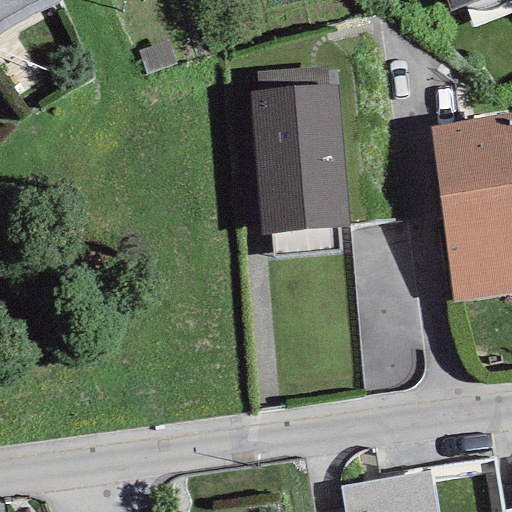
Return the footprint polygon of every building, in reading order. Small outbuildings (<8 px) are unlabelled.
[(0,0),(0,39),(15,28),(69,5),(66,0),(0,0)] [(442,0),(448,16),(488,0),(442,0)] [(337,91),(249,97),(260,241),(348,234),(337,91)] [(452,306),(511,298),(511,121),(429,132),(452,306)] [(435,511),(428,471),(339,486),(343,511),(435,511)]
